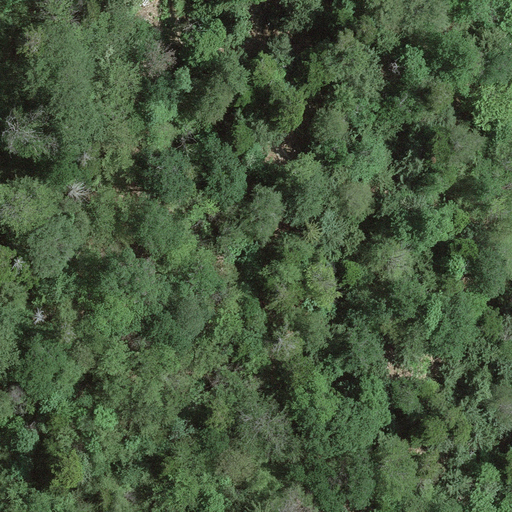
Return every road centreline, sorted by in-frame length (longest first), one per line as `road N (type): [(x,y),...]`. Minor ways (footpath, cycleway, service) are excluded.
road 1 (motorway): [(181,0),(387,511)]
road 2 (track): [(294,511),(299,481),(263,299),(232,180),(173,67),(167,0)]
